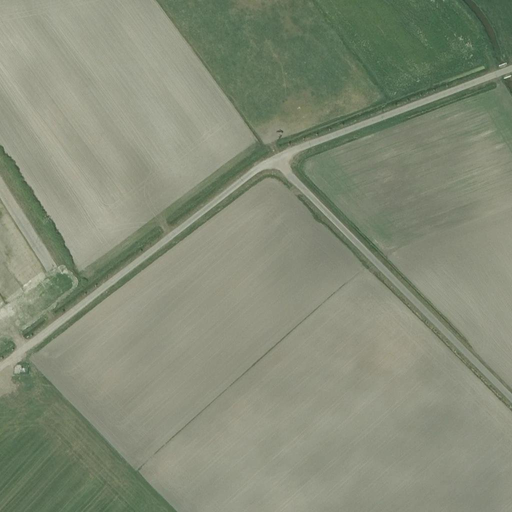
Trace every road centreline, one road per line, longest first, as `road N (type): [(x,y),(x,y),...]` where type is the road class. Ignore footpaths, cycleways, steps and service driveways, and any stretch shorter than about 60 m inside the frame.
road 1 (unclassified): [(0,369),(273,159)]
road 2 (unclassified): [(511,401),(273,159)]
road 3 (unclassified): [(273,159),(511,66)]
